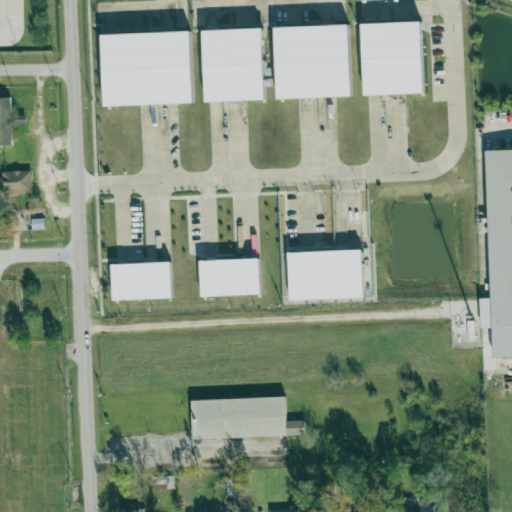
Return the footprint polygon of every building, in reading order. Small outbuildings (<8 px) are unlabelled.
[(365,94),(424,93),(421,16),(363,18),(365,94)] [(352,96),(349,19),(276,21),(278,98),(352,96)] [(265,99),(262,22),(204,25),(207,101),(265,99)] [(191,26),(103,29),(105,105),(193,102),(191,26)] [(0,97),(0,145),(12,145),(12,123),(25,123),(25,114),(11,115),(11,97),(0,97)] [(511,149),(487,150),(491,327),(511,326),(511,149)] [(3,193),(32,193),(32,171),(3,171),(3,193)] [(136,185),(136,203),(158,203),(158,185),(136,185)] [(25,206),(25,230),(46,230),(46,206),(25,206)] [(290,299),(364,297),(362,247),(289,250),(290,299)] [(261,294),(260,256),(201,258),(202,296),(261,294)] [(173,298),(171,260),(112,262),(113,299),(173,298)] [(192,399),(193,439),(305,434),(305,419),(286,420),(285,395),(192,399)] [(152,477),(153,489),(174,488),(174,476),(152,477)] [(413,498),(403,498),(403,511),(436,511),(436,505),(413,505),(413,498)]
